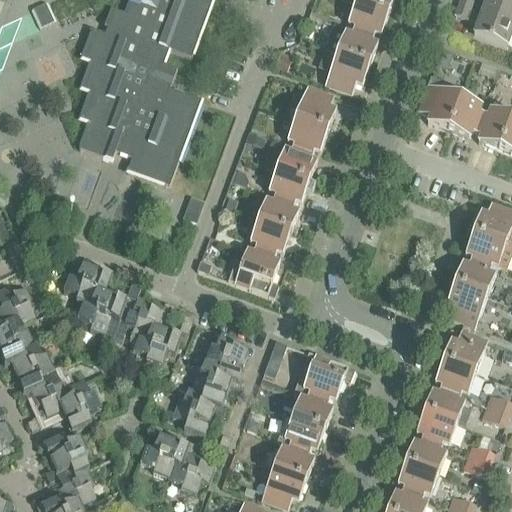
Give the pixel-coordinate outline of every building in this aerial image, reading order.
[(81,94),(90,97),(80,124),(89,127),(79,154),(112,167),(116,158),(132,164),(127,176),(169,192),(201,105),(170,94),(177,74),(164,69),(169,54),(192,63),(212,7),(192,0),(132,0),(131,5),(129,5),(124,18),(111,13),(102,38),(93,35),(82,63),(91,67),(81,94)] [(358,0),(356,8),(389,20),(396,0),(358,0)] [(511,7),(492,0),(488,0),(481,19),(511,30),(511,7)] [(458,11),(470,15),(473,6),(462,2),(458,11)] [(32,14),(40,32),(56,25),(48,7),(32,14)] [(354,31),(351,40),(351,41),(361,45),(365,35),(375,38),(375,39),(381,41),(389,20),(356,8),(348,29),(354,31)] [(470,15),(458,11),(455,20),(466,24),(470,15)] [(511,36),(511,30),(481,19),(474,40),(506,52),(511,36)] [(331,28),(322,53),(326,55),(370,71),(378,50),(371,48),(375,39),(375,38),(365,35),(361,45),(351,41),(351,40),(345,38),(341,32),(331,28)] [(370,71),(326,55),(321,68),(332,72),(325,91),(352,100),(356,89),(362,92),(370,71)] [(443,55),(440,64),(449,68),(452,59),(443,55)] [(428,128),(448,136),(461,103),(463,95),(432,84),(419,118),(430,122),(428,128)] [(307,93),(295,125),(328,137),(336,116),(330,114),(334,103),(307,93)] [(472,137),(481,141),(485,131),(475,127),(479,117),(481,111),(461,103),(448,136),(469,144),(472,137)] [(478,147),(499,155),(511,122),(490,114),(488,121),(479,117),(475,127),(485,131),(481,141),(478,147)] [(511,122),(499,155),(511,159),(511,122)] [(294,149),(291,157),(290,158),(301,162),(304,152),(314,155),(314,156),(320,158),(328,137),(295,125),(288,146),(294,149)] [(284,155),(277,176),(309,188),(317,167),(311,165),(314,156),(314,155),(304,152),(301,162),(290,158),(291,157),(284,155)] [(275,199),(272,208),(272,209),(282,212),(285,202),(296,206),(295,206),(302,209),(309,188),(277,176),(269,197),(275,199)] [(275,199),(269,197),(266,206),(272,208),(275,199)] [(191,200),(182,225),(196,230),(205,205),(204,205),(191,200)] [(266,206),(258,226),(291,238),(298,218),(292,215),(295,206),(296,206),(285,202),(282,212),(272,209),(272,208),(266,206)] [(481,218),(473,239),(511,253),(511,217),(491,209),(487,220),(481,218)] [(257,250),(253,259),(263,263),(267,253),(277,256),(277,257),(283,259),(291,238),(258,226),(250,247),(257,250)] [(472,262),(468,271),(478,275),(482,265),(492,269),(492,270),(506,275),(511,257),(511,253),(473,239),(465,260),(472,262)] [(253,259),(247,256),(239,277),(233,274),(228,287),(274,304),(279,291),(272,289),(280,268),(273,266),(277,257),(277,256),(267,253),(263,263),(253,259)] [(462,269),(454,290),(487,302),(495,281),(489,279),(492,270),(492,269),(482,265),(478,275),(468,271),(462,269)] [(197,276),(208,280),(212,271),(201,267),(197,276)] [(76,307),(83,310),(91,313),(97,298),(105,301),(111,287),(116,288),(119,279),(110,275),(108,280),(83,270),(78,284),(69,281),(63,297),(78,302),(76,307)] [(487,302),(454,290),(447,310),(453,313),(449,324),(475,334),(487,302)] [(17,323),(21,331),(36,325),(29,310),(34,308),(27,293),(13,300),(9,292),(0,295),(0,310),(1,313),(0,313),(0,323),(3,329),(17,323)] [(111,326),(119,329),(125,314),(133,317),(137,308),(127,304),(125,309),(105,301),(97,298),(91,313),(83,310),(77,325),(92,330),(90,335),(105,341),(111,326)] [(132,339),(138,342),(147,345),(152,330),(161,334),(166,319),(171,321),(175,311),(165,308),(162,317),(152,313),(154,308),(139,302),(137,308),(133,317),(125,314),(119,329),(134,334),(132,339)] [(21,356),(35,350),(28,335),(24,337),(21,331),(17,323),(3,329),(2,330),(6,338),(0,340),(0,362),(3,369),(0,370),(0,372),(4,380),(13,376),(11,371),(25,364),(21,356)] [(147,345),(138,342),(133,357),(147,363),(146,368),(161,373),(166,359),(175,362),(180,347),(185,349),(189,340),(179,336),(178,340),(161,334),(152,330),(147,345)] [(451,346),(443,367),(476,379),(487,347),(461,338),(457,349),(451,346)] [(211,352),(206,367),(220,373),(217,381),(232,387),(230,391),(239,395),(243,385),(239,384),(248,359),(234,353),(237,345),(222,339),(216,354),(211,352)] [(276,347),(273,356),(284,360),(287,351),(276,347)] [(40,383),(54,376),(47,361),(42,364),(36,349),(35,350),(21,356),(25,364),(11,371),(13,376),(22,395),(18,397),(22,406),(32,402),(29,397),(44,391),(40,383)] [(293,401),(300,403),(306,405),(306,406),(316,410),(320,400),(330,404),(336,406),(343,386),(350,388),(355,376),(308,359),(304,371),(293,401)] [(195,380),(189,395),(204,400),(200,409),(215,414),(213,419),(223,423),(226,413),(222,412),(230,391),(232,387),(217,381),(220,373),(206,367),(205,367),(200,381),(195,380)] [(441,390),(438,399),(438,400),(448,404),(452,394),(462,397),(462,398),(468,400),(476,379),(443,367),(435,388),(441,390)] [(48,424),(62,417),(59,409),(73,402),(69,394),(66,388),(61,390),(55,376),(54,376),(40,383),(44,391),(29,397),(32,402),(36,412),(41,410),(45,419),(37,423),(41,433),(50,428),(48,424)] [(59,409),(62,417),(72,438),(91,429),(88,421),(102,414),(95,399),(90,401),(84,387),(69,394),(73,402),(59,409)] [(432,397),(424,418),(457,430),(465,409),(458,407),(462,398),(462,397),(452,394),(448,404),(438,400),(438,399),(432,397)] [(204,400),(189,395),(188,395),(183,409),(178,407),(172,423),(187,428),(184,437),(204,444),(213,419),(215,414),(200,409),(204,400)] [(300,403),(292,424),(325,436),(333,415),(326,413),(330,404),(320,400),(316,410),(306,406),(306,405),(300,403)] [(486,412),(509,421),(511,413),(511,408),(491,401),(486,412)] [(0,461),(3,460),(0,454),(0,451),(13,446),(2,421),(6,420),(1,410),(0,410),(0,461)] [(482,424),(505,433),(509,421),(486,412),(482,424)] [(423,441),(419,450),(429,454),(433,444),(443,448),(443,449),(449,451),(457,430),(424,418),(416,439),(423,441)] [(287,456),(287,457),(297,460),(301,450),(311,454),(311,455),(317,457),(325,436),(292,424),(286,422),(277,447),(281,454),(287,456)] [(37,423),(28,428),(32,437),(41,433),(37,423)] [(219,449),(228,453),(232,443),(223,440),(219,449)] [(45,455),(54,474),(56,479),(71,473),(74,481),(89,474),(83,460),(87,458),(81,443),(66,450),(63,441),(49,448),(46,443),(37,448),(41,457),(45,455)] [(153,478),(168,483),(173,469),(182,472),(187,457),(192,459),(196,450),(186,446),(185,450),(160,441),(154,455),(146,452),(140,467),(155,473),(153,478)] [(413,448),(405,469),(438,481),(446,460),(440,457),(443,449),(443,448),(433,444),(429,454),(419,450),(413,448)] [(281,454),(273,475),(306,487),(314,466),(308,463),(311,455),(311,454),(301,450),(297,460),(287,457),(287,456),(281,454)] [(472,451),(468,463),(491,471),(495,460),(472,451)] [(173,469),(168,483),(168,484),(182,489),(181,494),(196,500),(201,486),(210,489),(215,474),(220,476),(224,466),(214,463),(211,472),(201,468),(203,463),(192,459),(187,457),(182,472),(173,469)] [(463,475),(486,483),(491,471),(468,463),(463,475)] [(404,492),(401,501),(411,505),(414,495),(424,499),(430,502),(438,481),(405,469),(398,489),(404,492)] [(57,496),(60,502),(64,511),(78,504),(81,511),(82,511),(97,506),(90,491),(95,489),(89,474),(74,481),(71,473),(56,479),(54,474),(45,479),(49,488),(58,484),(62,494),(57,496)] [(306,487),(273,475),(262,506),(276,511),(289,511),(292,505),(299,508),(306,487)] [(394,498),(389,511),(426,511),(427,510),(421,508),(424,499),(414,495),(411,505),(401,501),(394,498)] [(64,511),(60,502),(46,509),(44,504),(35,508),(36,511),(81,511),(78,504),(64,511)] [(449,511),(475,511),(476,510),(453,502),(449,511)]
